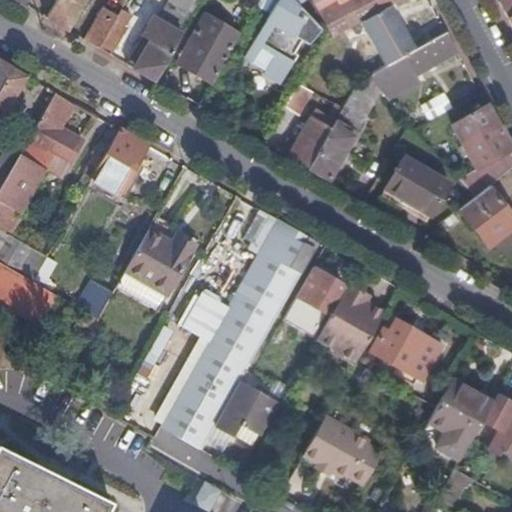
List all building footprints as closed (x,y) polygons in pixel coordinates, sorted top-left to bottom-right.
[(57,0),(46,20),(66,31),(83,0),(57,0)] [(126,66),(155,83),(203,0),(169,0),(157,22),(153,20),(126,66)] [(298,7),(292,0),(278,0),(265,21),(272,25),(266,34),(255,36),(246,50),(250,63),(279,74),(291,48),(287,46),(293,32),(298,37),(314,24),(298,7)] [(391,7),(404,0),(292,0),(298,7),(308,0),(312,0),(324,20),(334,38),(364,22),(391,7)] [(507,20),(511,16),(511,0),(504,0),(499,3),(507,20)] [(389,67),(416,52),(391,7),(364,22),(389,67)] [(98,50),(108,56),(125,29),(124,27),(130,18),(120,12),(118,18),(98,50)] [(83,41),(98,50),(118,18),(110,13),(106,19),(99,15),(83,41)] [(190,71),(210,83),(238,36),(205,17),(182,54),(195,62),(190,71)] [(380,94),(385,99),(418,82),(415,77),(458,54),(447,35),(416,52),(389,67),(367,79),(380,94)] [(0,89),(12,68),(0,61),(0,89)] [(12,68),(0,89),(0,124),(27,77),(12,68)] [(336,121),(358,133),(372,107),(380,94),(367,79),(358,84),(342,110),(336,121)] [(297,84),(284,106),(298,114),(310,92),(297,84)] [(0,263),(32,282),(46,257),(7,235),(44,173),(45,170),(44,170),(52,157),(68,166),(82,143),(63,132),(63,134),(58,131),(73,104),(55,93),(28,138),(14,163),(7,176),(0,186),(0,263)] [(451,110),(443,97),(422,109),(429,122),(451,110)] [(334,124),(336,121),(342,110),(335,106),(328,119),(334,124)] [(477,170),(511,152),(489,111),(487,107),(451,126),(477,170)] [(309,119),(330,131),(334,124),(328,119),(314,112),(309,119)] [(286,157),(307,170),(330,131),(309,119),(293,145),(286,157)] [(307,170),(328,182),(354,138),(355,138),(358,133),(336,121),(334,124),(330,131),(307,170)] [(103,157),(119,130),(113,126),(96,153),(103,157)] [(119,197),(148,146),(119,130),(103,157),(93,176),(90,181),(119,197)] [(14,163),(28,138),(16,131),(2,156),(14,163)] [(281,154),(286,157),(293,145),(288,142),(281,154)] [(488,188),(511,169),(511,153),(511,152),(477,170),(459,181),(474,198),(488,188)] [(85,173),(93,176),(103,157),(96,153),(85,173)] [(0,158),(0,171),(7,176),(14,163),(2,156),(0,158)] [(45,170),(44,173),(52,177),(63,174),(68,166),(52,157),(44,170),(45,170)] [(426,179),(430,173),(403,158),(397,170),(395,169),(394,171),(396,172),(385,190),(432,216),(446,189),(426,179)] [(449,184),(430,173),(426,179),(446,189),(449,184)] [(474,198),(458,210),(488,248),(504,236),(499,230),(511,219),(488,188),(474,198)] [(209,342),(278,221),(267,214),(217,301),(200,291),(180,325),(209,342)] [(511,219),(499,230),(504,236),(511,229),(511,219)] [(239,384),(319,244),(301,234),(278,221),(209,342),(186,383),(163,423),(161,427),(168,431),(195,447),(201,451),(214,426),(239,384)] [(171,245),(148,231),(124,272),(166,297),(194,251),(174,239),(171,245)] [(0,303),(38,326),(56,296),(32,282),(0,263),(0,303)] [(314,344),(316,339),(329,316),(327,314),(343,286),(312,269),(296,297),(306,303),(304,308),(319,317),(313,327),(311,326),(304,339),(314,344)] [(84,312),(97,319),(113,293),(90,281),(75,306),(84,312)] [(355,364),(384,314),(366,303),(370,296),(348,283),(329,316),(316,339),(336,350),(336,353),(355,364)] [(78,323),(91,330),(97,319),(84,312),(78,323)] [(403,373),(423,337),(405,326),(395,321),(387,336),(381,334),(370,354),(403,373)] [(65,345),(78,353),(91,330),(78,323),(65,345)] [(147,379),(171,333),(158,326),(134,372),(147,379)] [(441,348),(423,337),(403,373),(421,383),(441,348)] [(163,423),(186,383),(164,371),(142,411),(163,423)] [(459,461),(481,423),(492,403),(452,381),(435,411),(428,422),(445,432),(437,448),(459,461)] [(276,404),(239,384),(214,426),(232,437),(240,424),(258,435),(276,404)] [(483,464),(511,458),(511,405),(496,396),(492,403),(481,423),(498,432),(486,454),(483,464)] [(365,440),(325,417),(302,457),(316,465),(315,467),(329,475),(342,483),(365,440)] [(365,440),(342,483),(345,485),(348,480),(356,476),(365,481),(381,455),(368,446),(370,443),(365,440)] [(107,511),(111,506),(72,486),(69,491),(33,473),(35,468),(0,449),(0,511),(107,511)] [(329,475),(315,467),(313,471),(327,480),(329,475)] [(464,486),(468,479),(454,470),(437,500),(455,510),(466,491),(464,486)] [(362,488),(365,481),(356,476),(348,480),(362,488)] [(200,481),(189,504),(205,511),(211,511),(221,491),(200,481)]
